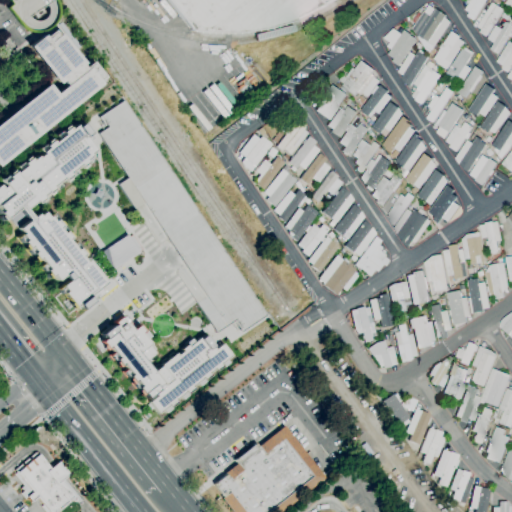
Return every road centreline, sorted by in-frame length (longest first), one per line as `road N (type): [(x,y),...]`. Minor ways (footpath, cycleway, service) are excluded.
road 1 (primary): [(37,381),(141,511)]
road 2 (primary): [(167,484),(65,357)]
